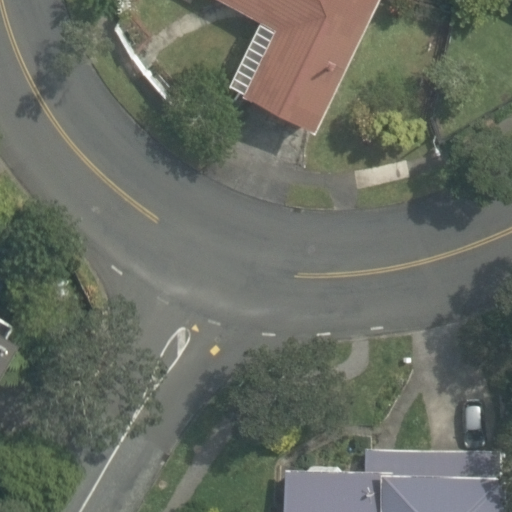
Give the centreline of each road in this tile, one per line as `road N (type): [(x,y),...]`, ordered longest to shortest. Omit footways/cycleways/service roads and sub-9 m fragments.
road 1 (residential): [(246,268),(155,214),(106,173),(52,111),(14,45),(2,0)]
road 2 (residential): [(104,511),(246,268)]
road 3 (residential): [(511,238),(381,267),(246,268)]
